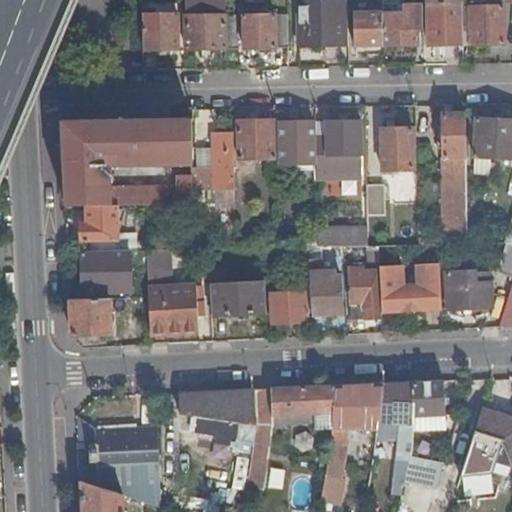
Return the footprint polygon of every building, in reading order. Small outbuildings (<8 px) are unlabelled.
[(346,48),(345,0),(299,2),(300,49),(346,48)] [(498,0),(499,5),(463,6),(463,44),(505,42),(505,0),(498,0)] [(462,4),(462,2),(428,3),(429,46),(463,45),(463,44),(463,6),(462,4)] [(423,29),(423,5),(408,5),(408,15),(383,15),(384,47),(419,46),(419,29),(423,29)] [(384,47),(383,15),(383,13),(355,14),(355,47),(368,47),(369,56),(380,56),(380,47),(384,47)] [(177,15),(143,16),(144,51),(178,50),(177,15)] [(289,49),(288,15),(243,16),(244,49),(289,49)] [(239,49),(238,16),(185,17),(186,50),(239,49)] [(446,246),(469,245),(467,156),(466,116),(444,116),(444,159),(446,246)] [(193,165),(192,120),(124,121),(63,122),(67,207),(88,207),(111,207),(111,199),(110,167),(193,165)] [(511,160),(511,122),(477,120),(474,159),(511,160)] [(276,160),(275,122),(238,123),(239,160),(276,160)] [(317,146),(317,177),(362,177),(362,123),(328,124),(328,146),(317,146)] [(316,165),(315,124),(280,125),(281,165),(316,165)] [(328,124),(317,124),(317,146),(328,146),(328,124)] [(414,171),(413,131),(383,132),(384,172),(414,171)] [(236,195),(234,134),(215,134),(215,169),(216,191),(229,190),(229,195),(236,195)] [(215,169),(193,170),(193,176),(193,191),(216,191),(215,169)] [(178,200),(168,200),(168,206),(193,205),(193,191),(193,176),(178,176),(178,200)] [(368,187),(368,218),(386,217),(385,187),(368,187)] [(167,199),(111,199),(111,207),(119,207),(168,206),(168,200),(167,199)] [(111,207),(88,207),(88,225),(82,225),(82,241),(119,241),(119,207),(111,207)] [(370,247),(371,229),(322,228),(321,245),(370,247)] [(498,272),(511,276),(511,244),(507,244),(498,272)] [(281,257),(279,248),(264,249),(265,258),(281,257)] [(319,248),(309,248),(312,317),(330,316),(329,309),(341,308),(340,273),(328,274),(328,270),(320,270),(319,248)] [(382,313),(442,310),(439,248),(419,248),(419,261),(380,263),(381,273),(382,313)] [(131,251),(82,253),(83,293),(131,291),(131,262),(131,251)] [(131,251),(131,262),(147,262),(147,251),(131,251)] [(147,262),(149,297),(151,334),(167,333),(199,331),(197,295),(186,296),(186,287),(164,288),(163,251),(147,251),(147,262)] [(353,321),(383,320),(382,313),(381,273),(365,273),(364,270),(350,271),(353,321)] [(490,289),(489,272),(447,274),(449,312),(492,309),(491,289),(490,289)] [(211,287),(212,316),(267,313),(266,285),(211,287)] [(307,322),(306,292),(272,295),(273,325),(307,322)] [(110,299),(71,301),(72,338),(111,335),(110,299)] [(444,382),(415,383),(414,418),(446,416),(444,382)] [(415,383),(385,385),(379,425),(399,426),(397,461),(411,461),(412,459),(413,451),(414,418),(415,383)] [(385,385),(336,387),(333,430),(328,464),(341,466),(344,445),(347,446),(347,430),(378,431),(379,425),(385,385)] [(255,391),(257,427),(248,490),(265,492),(274,428),(273,418),(315,415),(316,431),(333,430),(336,387),(320,388),(255,391)] [(255,391),(179,394),(181,417),(257,427),(255,391)] [(511,420),(483,411),(470,453),(511,466),(511,420)] [(161,474),(157,427),(155,427),(154,430),(138,431),(137,428),(135,428),(135,431),(118,432),(118,429),(115,429),(115,432),(97,433),(97,429),(93,429),(95,447),(90,448),(92,463),(96,463),(97,480),(98,480),(99,489),(124,497),(163,509),(161,474)] [(412,459),(411,461),(406,484),(436,491),(443,464),(412,459)] [(80,483),(81,511),(125,511),(124,497),(99,489),(80,483)]
